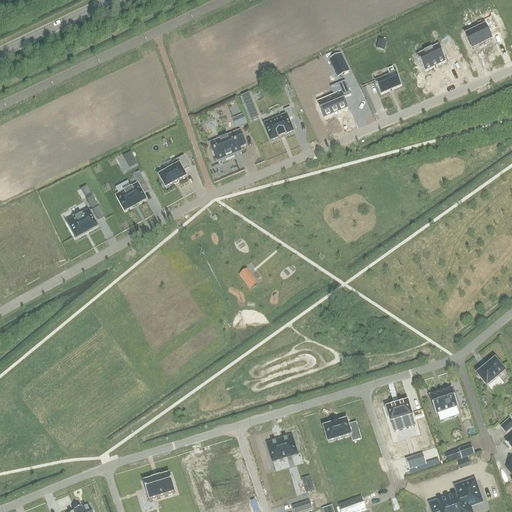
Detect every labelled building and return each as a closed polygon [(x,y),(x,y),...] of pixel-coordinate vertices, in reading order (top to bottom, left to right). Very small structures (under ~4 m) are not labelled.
[(310,0),(294,0),(288,3),(294,15),(313,6),(310,0)] [(492,17),(477,24),(480,30),(485,27),(488,34),(498,29),(492,17)] [(480,30),(466,36),(473,50),(492,41),(488,34),(485,27),(480,30)] [(437,51),(415,62),(423,78),(445,67),(437,51)] [(341,55),(330,60),(338,78),(349,72),(341,55)] [(149,69),(127,79),(135,95),(156,85),(149,69)] [(390,76),(375,82),(381,96),(402,87),(396,73),(395,74),(393,69),(388,71),(390,76)] [(338,95),(321,102),(328,118),(352,108),(347,98),(355,95),(349,81),(334,87),(338,95)] [(109,88),(86,99),(94,114),(116,104),(109,88)] [(254,106),(246,109),(251,121),(259,118),(254,106)] [(286,116),(264,125),(271,142),(279,139),(286,137),(286,136),(294,132),(289,121),(294,118),(290,109),(284,112),(286,116)] [(61,111),(39,121),(46,135),(67,124),(61,111)] [(243,115),(232,120),(236,129),(247,124),(243,115)] [(245,146),(240,133),(234,135),(218,142),(219,144),(212,147),(211,145),(210,145),(217,162),(225,158),(226,160),(234,157),(233,155),(241,152),(239,148),(245,146)] [(0,139),(0,158),(15,152),(7,136),(0,139)] [(131,153),(123,157),(126,163),(134,159),(131,153)] [(184,156),(176,160),(182,171),(190,167),(184,156)] [(160,176),(159,177),(166,189),(186,178),(182,171),(176,160),(172,163),(175,168),(166,173),(166,171),(159,175),(160,176)] [(139,173),(133,176),(136,182),(143,179),(139,173)] [(138,184),(115,197),(125,213),(147,201),(138,184)] [(91,198),(86,201),(91,209),(96,207),(91,198)] [(73,220),(67,223),(76,238),(96,227),(92,220),(87,212),(81,215),(80,213),(72,218),(73,220)] [(251,275),(243,280),(250,290),(258,284),(251,275)] [(495,361),(477,376),(487,388),(488,388),(499,379),(506,373),(495,361)] [(452,389),(429,397),(436,416),(438,415),(457,408),(458,408),(452,389)] [(408,402),(386,409),(391,424),(391,423),(412,417),(413,417),(408,402)] [(459,416),(457,408),(438,415),(440,422),(459,416)] [(412,417),(391,423),(394,433),(415,426),(412,417)] [(511,421),(510,420),(501,427),(506,433),(511,428),(511,421)] [(347,421),(323,428),(328,444),(351,437),(353,441),(361,439),(356,424),(349,426),(347,421)] [(292,438),(268,445),(273,463),(297,456),(292,438)] [(472,446),(458,450),(462,460),(475,455),(472,446)] [(462,460),(458,450),(445,455),(448,465),(462,460)] [(426,466),(426,464),(422,455),(406,461),(410,471),(426,466)] [(426,466),(410,471),(411,476),(440,466),(438,460),(426,464),(426,466)] [(226,471),(223,461),(214,464),(213,462),(206,465),(206,466),(197,469),(202,486),(226,479),(227,484),(236,482),(233,469),(226,471)] [(170,475),(143,484),(149,502),(176,493),(170,475)] [(309,478),(303,480),(306,494),(313,492),(309,478)] [(470,511),(469,507),(481,503),(474,482),(456,488),(459,497),(442,503),(442,502),(430,506),(432,511),(470,511)] [(361,499),(339,506),(340,511),(355,511),(364,509),(361,499)] [(310,502),(293,508),(293,511),(305,511),(312,510),(310,502)]
